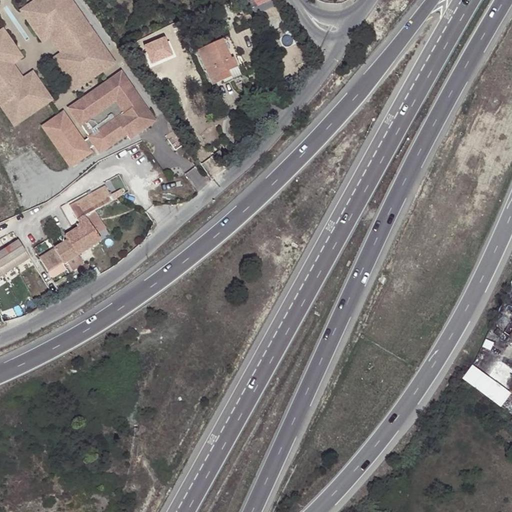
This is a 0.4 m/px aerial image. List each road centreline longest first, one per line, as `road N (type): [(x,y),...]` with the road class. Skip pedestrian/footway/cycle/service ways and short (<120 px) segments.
road 1 (motorway): [(471,0),(186,511)]
road 2 (motorway): [(432,0),(333,121),(236,217),(124,305),(0,374)]
road 3 (motorway): [(251,511),(400,189),(504,0)]
road 4 (unclassified): [(348,36),(264,147),(112,278),(0,339)]
road 5 (motorway): [(317,511),(438,358),(511,214)]
